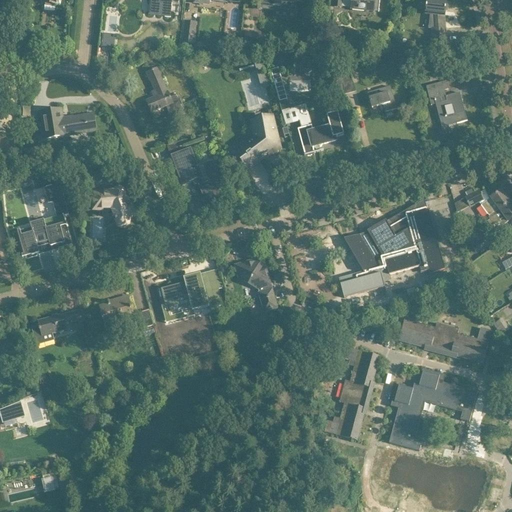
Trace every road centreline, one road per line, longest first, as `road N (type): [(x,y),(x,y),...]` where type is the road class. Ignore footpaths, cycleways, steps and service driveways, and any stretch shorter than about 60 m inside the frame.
road 1 (residential): [(272,225),(511,160)]
road 2 (residential): [(178,249),(123,119),(80,69)]
road 3 (residential): [(0,300),(178,249)]
road 4 (residential): [(511,128),(488,0)]
road 5 (residential): [(335,328),(294,304),(272,225)]
